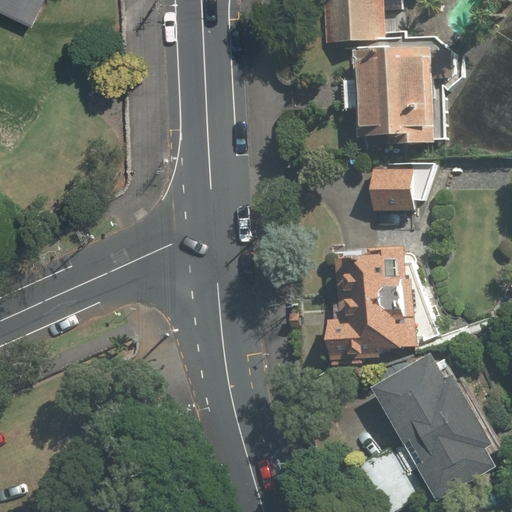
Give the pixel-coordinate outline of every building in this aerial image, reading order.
[(45,0),(0,0),(0,8),(34,24),(45,0)] [(362,149),(442,145),(437,33),(391,35),(389,0),(327,0),(329,42),(357,41),(362,149)] [(65,58),(18,36),(0,73),(0,106),(36,123),(65,58)] [(375,166),(378,209),(420,207),(441,163),(375,166)] [(411,248),(339,254),(344,318),(332,320),(334,359),(421,354),(444,335),(411,248)] [(435,355),(381,385),(444,501),(496,474),(495,433),(457,357),(435,355)]
